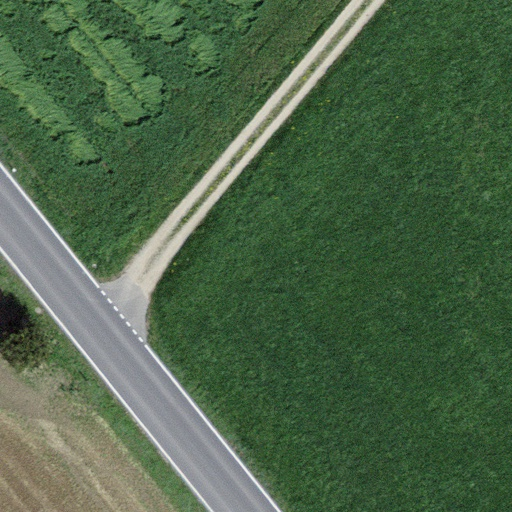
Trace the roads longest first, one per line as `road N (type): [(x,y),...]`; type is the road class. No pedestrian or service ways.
road 1 (track): [(91,328),(363,0)]
road 2 (secondary): [(0,214),(242,511)]
